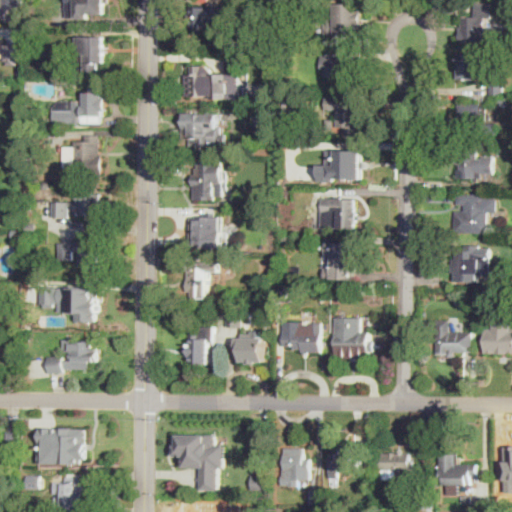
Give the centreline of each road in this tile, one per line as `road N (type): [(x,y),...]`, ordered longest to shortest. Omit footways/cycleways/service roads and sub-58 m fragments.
road 1 (tertiary): [(145,511),(150,0)]
road 2 (residential): [(511,402),(0,398)]
road 3 (residential): [(404,402),(415,50)]
